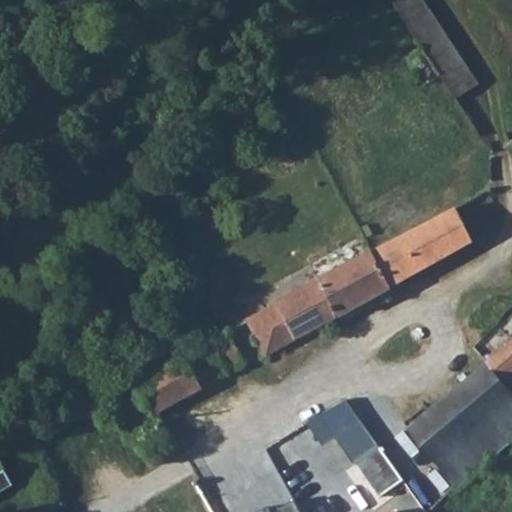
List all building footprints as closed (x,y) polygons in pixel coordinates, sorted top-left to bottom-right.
[(391,0),(399,11),(422,47),(436,70),(459,54),(423,0),(391,0)] [(422,47),(403,59),(423,88),(440,76),(436,70),(422,47)] [(436,70),(440,76),(456,99),(479,85),(459,54),(436,70)] [(372,252),(389,286),(472,243),(456,208),(419,227),(372,252)] [(319,280),(336,316),(390,287),(389,286),(372,252),(320,279),(319,280)] [(319,280),(276,303),(249,319),(268,353),(296,338),(336,316),(319,280)] [(102,399),(112,415),(142,400),(153,416),(217,382),(210,366),(220,361),(229,375),(246,366),(227,330),(102,399)] [(455,488),(456,488),(511,441),(511,340),(407,428),(455,488)] [(320,414),(356,464),(380,447),(345,399),(320,414)] [(134,439),(150,467),(177,452),(159,422),(133,437),(134,439)] [(380,497),(403,480),(380,447),(356,464),(380,497)] [(0,492),(13,487),(0,461),(0,492)] [(261,511),(289,511),(282,500),(261,511)]
